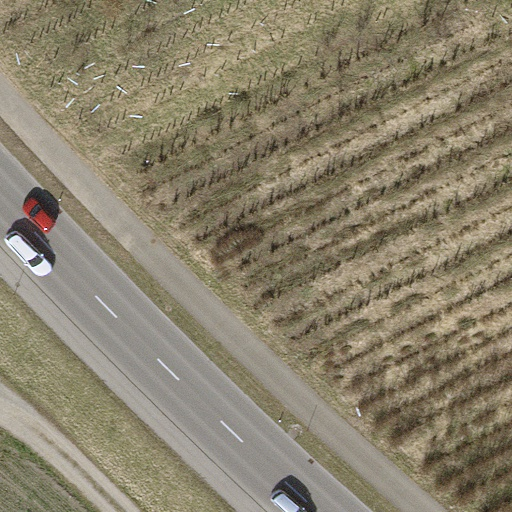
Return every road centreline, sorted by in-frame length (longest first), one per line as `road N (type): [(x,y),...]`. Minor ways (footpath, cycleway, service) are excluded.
road 1 (tertiary): [(320,511),(181,383),(0,193)]
road 2 (track): [(119,511),(0,399)]
